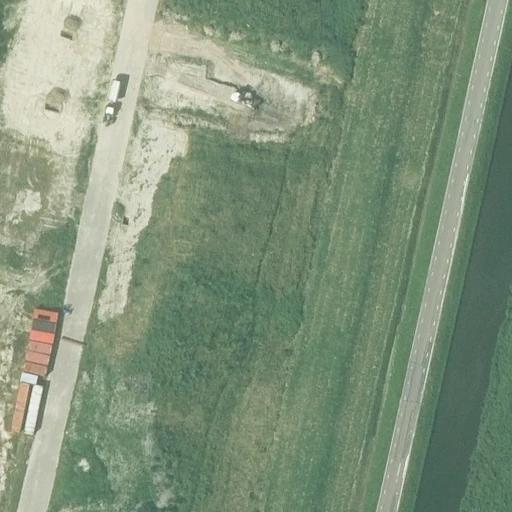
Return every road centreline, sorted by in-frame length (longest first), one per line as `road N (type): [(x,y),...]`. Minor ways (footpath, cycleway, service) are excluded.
road 1 (track): [(141,0),(30,511)]
road 2 (tertiary): [(388,511),(499,0)]
